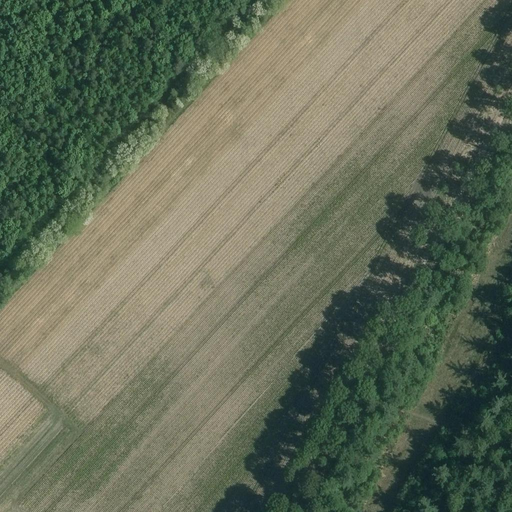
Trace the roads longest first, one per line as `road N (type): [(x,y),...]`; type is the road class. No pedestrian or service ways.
road 1 (track): [(294,511),(511,106)]
road 2 (track): [(511,440),(364,382)]
